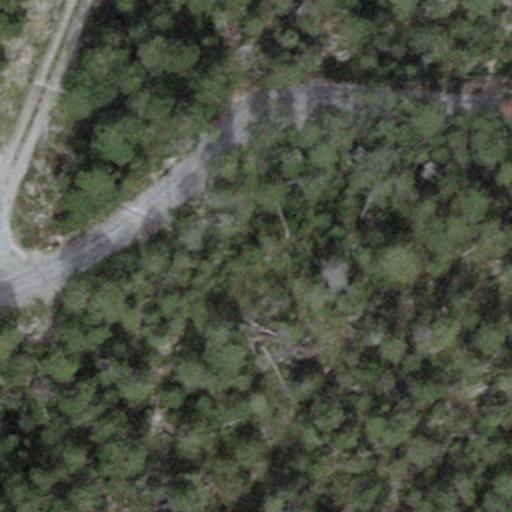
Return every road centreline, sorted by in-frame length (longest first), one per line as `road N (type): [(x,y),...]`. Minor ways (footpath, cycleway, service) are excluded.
road 1 (track): [(511,84),(245,104),(0,282)]
road 2 (track): [(71,0),(0,154)]
